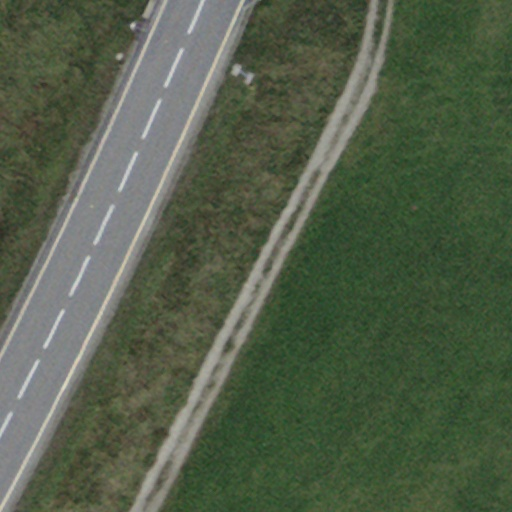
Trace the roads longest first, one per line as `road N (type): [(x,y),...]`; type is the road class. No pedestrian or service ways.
road 1 (track): [(139,511),(359,95),(380,0)]
road 2 (primary): [(207,0),(0,434)]
